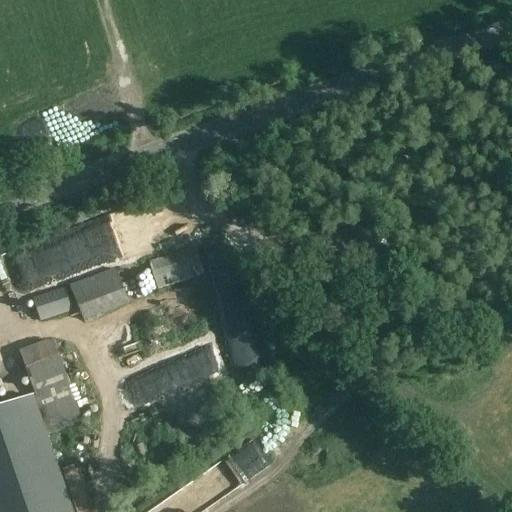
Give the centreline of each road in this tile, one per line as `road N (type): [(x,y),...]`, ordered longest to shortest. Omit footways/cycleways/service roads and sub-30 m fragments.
road 1 (tertiary): [(0,216),(511,35)]
road 2 (track): [(144,164),(96,0)]
